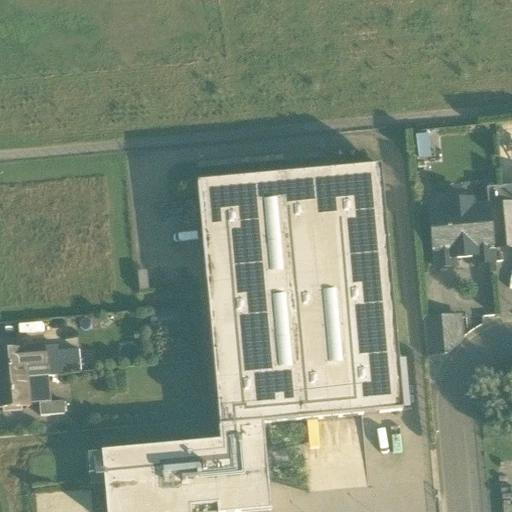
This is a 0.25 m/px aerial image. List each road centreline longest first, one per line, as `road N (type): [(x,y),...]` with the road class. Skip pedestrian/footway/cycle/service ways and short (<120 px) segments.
road 1 (track): [(511,108),(0,155)]
road 2 (residential): [(464,511),(453,386),(469,356),(511,337)]
